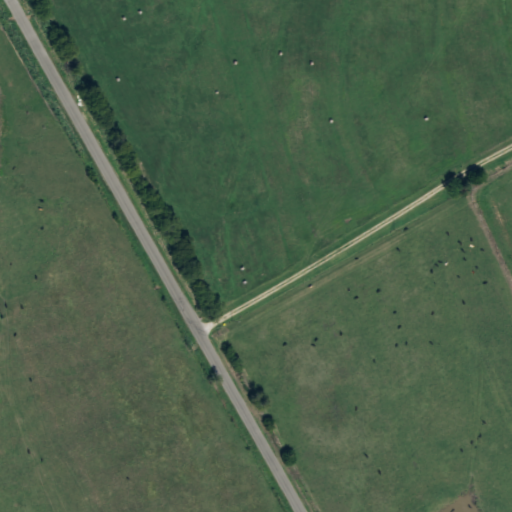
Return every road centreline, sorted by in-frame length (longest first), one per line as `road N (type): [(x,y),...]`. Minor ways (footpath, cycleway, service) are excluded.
road 1 (residential): [(302,511),(12,0)]
road 2 (residential): [(200,331),(511,153)]
